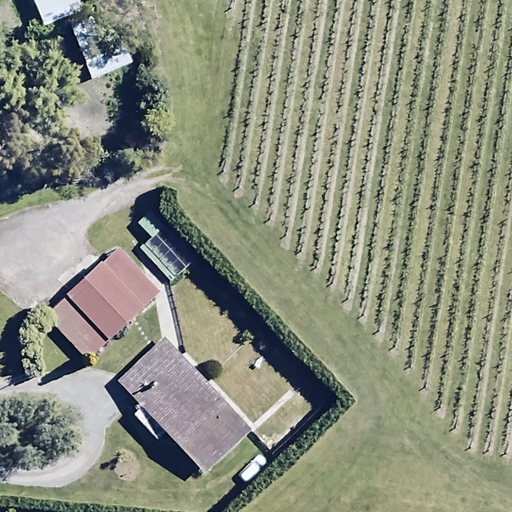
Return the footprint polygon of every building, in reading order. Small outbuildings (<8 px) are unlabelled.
[(79,12),(74,0),(29,0),(39,26),(79,12)] [(94,12),(64,26),(89,82),(118,68),(94,12)] [(132,227),(145,241),(135,251),(170,286),(193,262),(172,241),(145,214),(132,227)] [(157,292),(117,248),(42,317),(82,361),(157,292)] [(250,430),(160,338),(115,381),(139,406),(124,421),(149,447),(162,435),(202,476),(250,430)]
